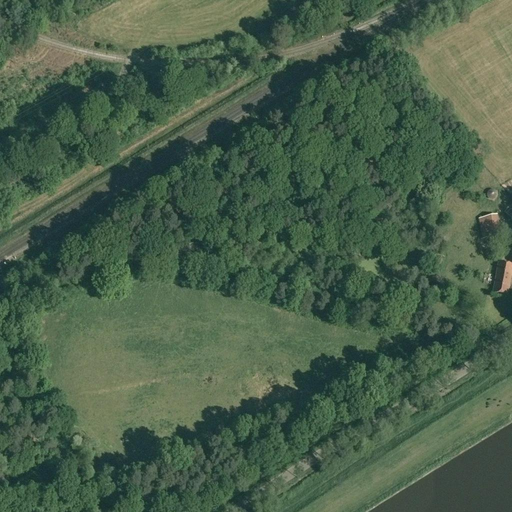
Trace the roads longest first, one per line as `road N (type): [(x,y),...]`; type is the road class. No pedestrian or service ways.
road 1 (track): [(0,245),(289,69)]
road 2 (unclassified): [(235,511),(511,340)]
road 3 (track): [(0,220),(88,164),(136,51)]
